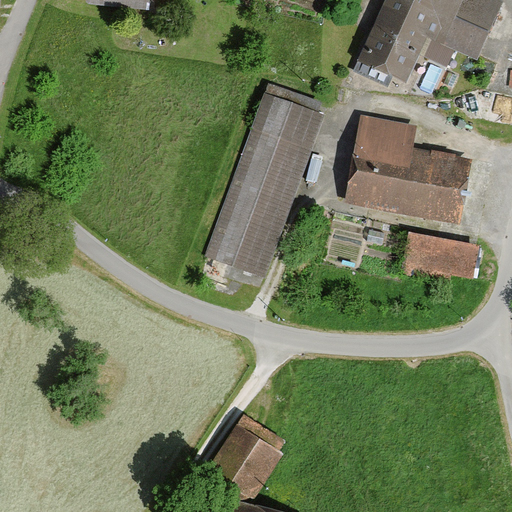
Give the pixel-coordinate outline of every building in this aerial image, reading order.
[(150,0),(169,0),(212,3),(211,0),(77,0),(84,0),(84,7),(150,12),(150,0)] [(478,72),(503,12),(473,0),(384,0),(355,71),(409,94),(426,51),(478,72)] [(267,278),(324,114),(262,92),(205,256),(267,278)] [(343,201),(459,223),(471,162),(355,140),(343,201)] [(400,273),(476,287),(483,245),(408,231),(400,273)] [(254,500),(284,451),(238,423),(208,471),(254,500)]
